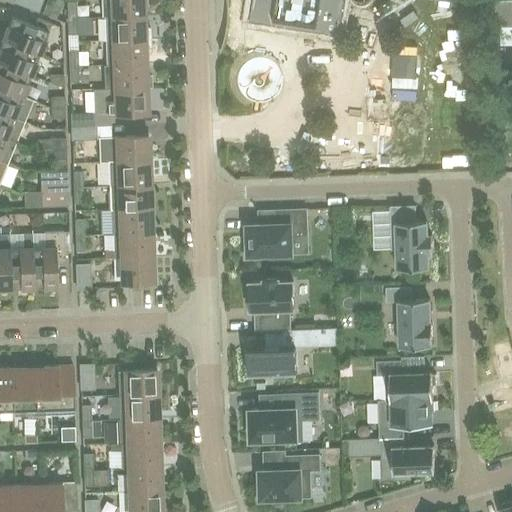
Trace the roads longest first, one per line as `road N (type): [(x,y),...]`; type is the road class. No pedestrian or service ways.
road 1 (residential): [(460,186),(471,484)]
road 2 (residential): [(460,186),(199,195)]
road 3 (residential): [(204,321),(0,328)]
road 4 (residential): [(199,195),(193,0)]
road 5 (residential): [(225,511),(209,441),(204,321)]
road 6 (residential): [(204,321),(199,195)]
